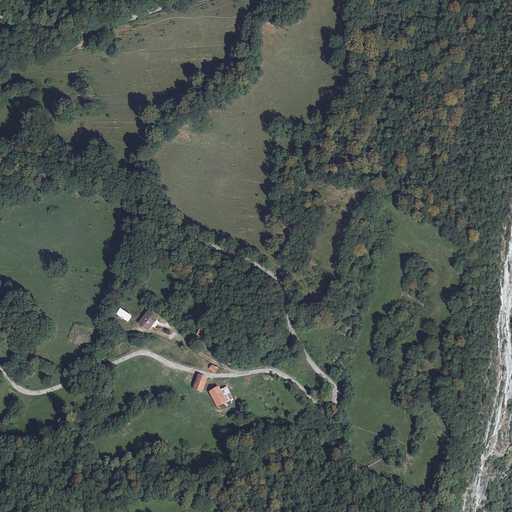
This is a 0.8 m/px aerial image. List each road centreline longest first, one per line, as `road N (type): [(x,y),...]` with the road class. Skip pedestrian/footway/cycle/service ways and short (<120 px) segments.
road 1 (unclassified): [(0,155),(105,179),(209,245),(261,267),(283,290),(302,350),(338,395),(318,404),(280,373),(212,375),(142,352),(38,392),(19,389),(0,369)]
road 2 (unclassified): [(182,0),(91,21),(0,16)]
